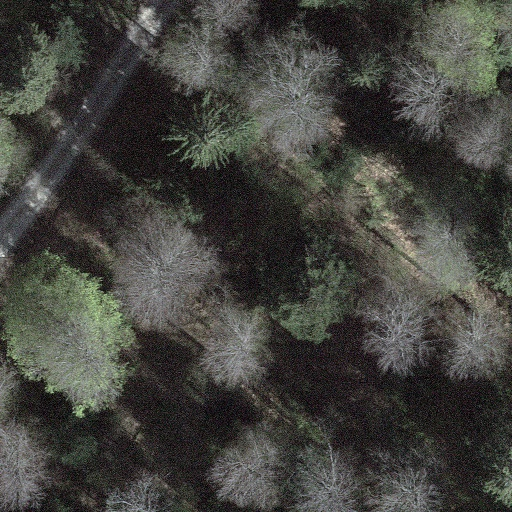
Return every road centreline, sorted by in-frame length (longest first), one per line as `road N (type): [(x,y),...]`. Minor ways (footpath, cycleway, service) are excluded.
road 1 (track): [(0,336),(130,343),(511,335)]
road 2 (unclassified): [(0,209),(154,0)]
